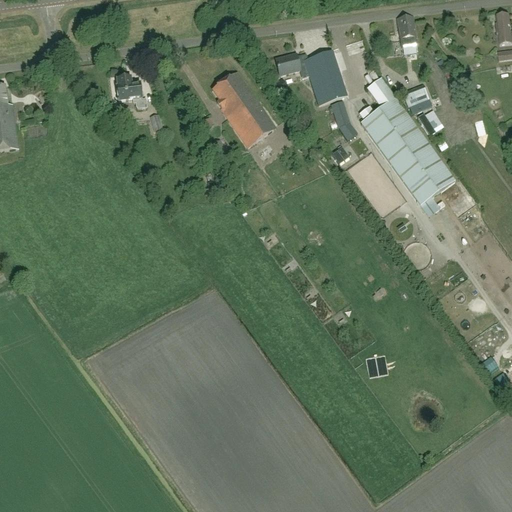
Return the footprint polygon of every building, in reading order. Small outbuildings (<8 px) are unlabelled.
[(496,26),(497,35),(499,35),(500,48),(511,46),(511,35),(511,36),(509,17),(497,18),(498,26),(496,26)] [(415,38),(416,38),(413,19),(397,21),(400,40),(401,50),(417,48),(415,38)] [(499,63),(511,60),(511,51),(498,54),(499,63)] [(275,62),(279,78),(307,71),(319,108),(346,99),(339,77),(332,55),(308,63),(306,56),(297,59),(296,56),(275,62)] [(465,74),(459,78),(464,85),(470,81),(465,74)] [(236,75),(212,92),(220,103),(217,105),(248,150),(275,131),(236,75)] [(116,89),(118,103),(133,101),(133,106),(136,106),(136,110),(138,111),(147,110),(145,102),(142,102),(140,86),(131,88),(130,80),(117,82),(118,89),(116,89)] [(425,87),(404,95),(409,108),(430,100),(425,87)] [(0,154),(18,152),(12,107),(7,108),(5,88),(0,88),(0,154)] [(365,124),(361,127),(419,210),(454,185),(396,103),(375,117),(369,109),(359,116),(365,124)] [(357,136),(349,126),(342,104),(331,107),(338,129),(347,143),(357,136)] [(418,120),(430,115),(428,110),(416,115),(418,120)] [(150,120),(153,134),(162,132),(158,118),(150,120)] [(204,153),(213,166),(231,155),(222,141),(204,153)] [(442,153),(450,150),(447,142),(440,144),(442,153)] [(349,160),(342,150),(332,157),(339,167),(349,160)]
